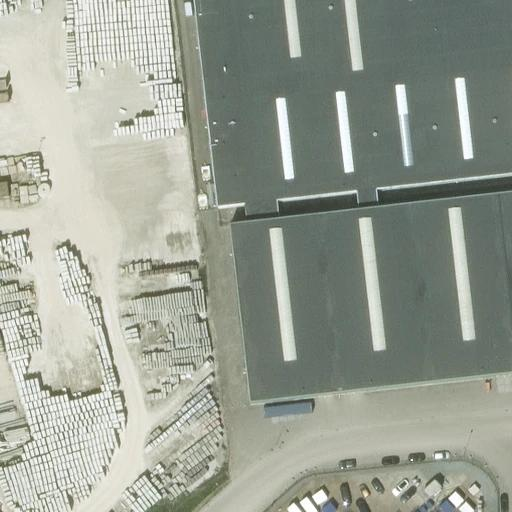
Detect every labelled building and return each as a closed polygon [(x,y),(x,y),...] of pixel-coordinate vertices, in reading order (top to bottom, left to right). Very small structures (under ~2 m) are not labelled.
[(511,0),(192,0),(216,207),(242,204),(245,224),(277,221),(275,201),(356,192),(359,212),(378,210),(376,189),(511,173),(511,0)] [(0,185),(0,200),(9,199),(7,185),(0,185)] [(245,224),(229,226),(249,406),(511,375),(511,194),(378,210),(359,212),(277,221),(245,224)] [(0,475),(13,467),(4,377),(0,377),(0,475)] [(434,482),(423,492),(430,500),(441,490),(434,482)]
